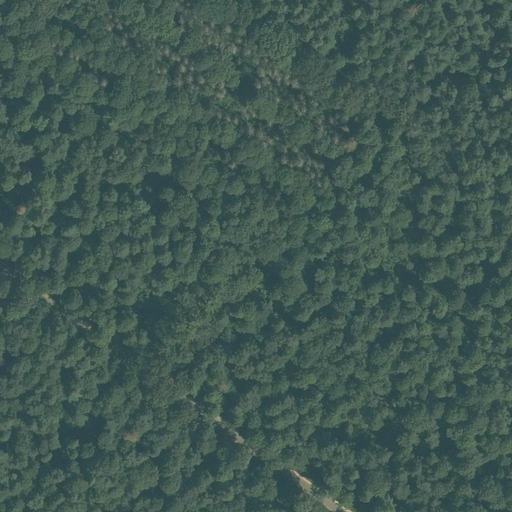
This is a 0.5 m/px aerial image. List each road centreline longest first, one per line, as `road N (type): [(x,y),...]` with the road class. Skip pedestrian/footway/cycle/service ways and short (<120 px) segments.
road 1 (tertiary): [(341,511),(0,267)]
road 2 (track): [(244,0),(511,189)]
